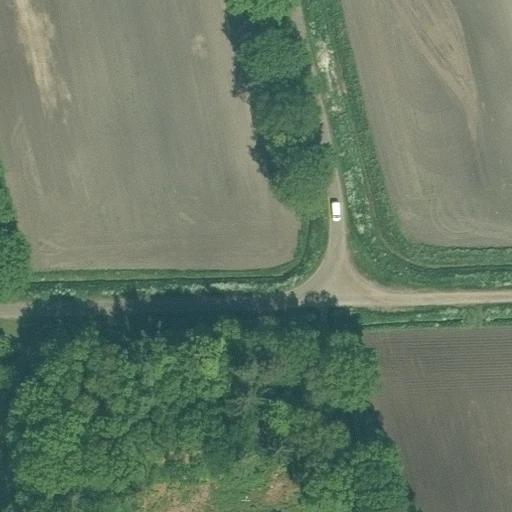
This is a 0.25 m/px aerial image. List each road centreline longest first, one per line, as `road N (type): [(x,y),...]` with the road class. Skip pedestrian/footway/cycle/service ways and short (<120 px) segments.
road 1 (unclassified): [(0,310),(320,302)]
road 2 (unclassified): [(320,302),(333,213),(286,0)]
road 3 (unclassified): [(320,302),(511,297)]
